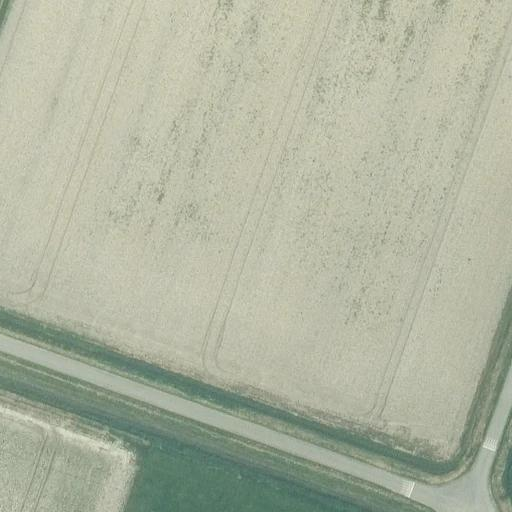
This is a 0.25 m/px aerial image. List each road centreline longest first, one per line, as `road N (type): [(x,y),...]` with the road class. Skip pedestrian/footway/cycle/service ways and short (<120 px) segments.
road 1 (unclassified): [(461,511),(0,344)]
road 2 (tertiary): [(468,511),(511,384)]
